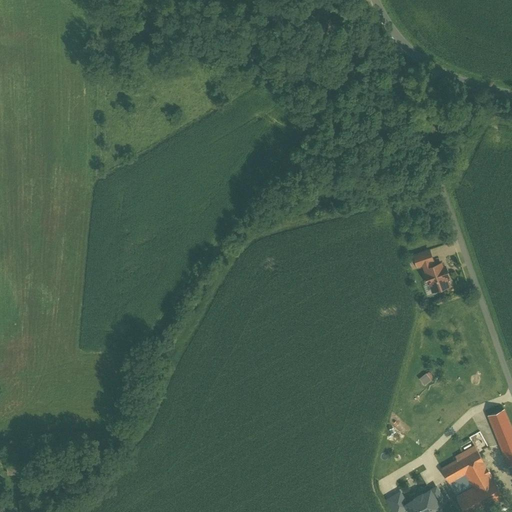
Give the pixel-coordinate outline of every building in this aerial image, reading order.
[(429,251),(414,256),(417,266),(423,264),(432,261),(433,261),(429,251)] [(440,264),(433,266),(432,261),(423,264),(426,274),(425,274),(428,284),(432,282),(435,291),(448,286),(445,278),(448,277),(445,267),(442,268),(440,264)] [(426,385),(434,380),(429,372),(421,378),(426,385)] [(511,431),(503,409),(488,415),(501,446),(511,441),(511,431)] [(453,459),(445,460),(446,466),(476,449),(474,446),(456,457),(453,459)] [(446,466),(441,469),(449,483),(450,482),(458,496),(456,497),(464,511),(477,511),(504,498),(492,477),(476,449),(446,466)] [(30,461),(6,462),(7,474),(31,471),(30,461)] [(430,491),(406,505),(410,511),(434,511),(440,509),(438,505),(444,502),(436,487),(430,491)]
